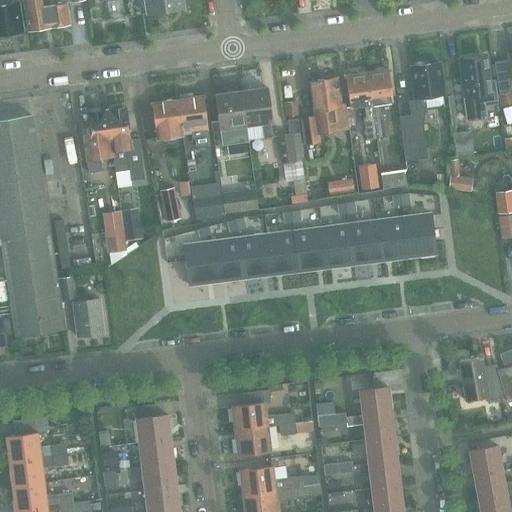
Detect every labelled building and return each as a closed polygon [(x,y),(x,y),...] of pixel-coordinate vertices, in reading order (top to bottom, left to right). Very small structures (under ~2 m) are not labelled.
[(0,0),(0,3),(0,6),(0,33),(11,32),(22,31),(18,3),(24,3),(23,0),(0,0)] [(25,0),(30,29),(70,23),(67,2),(78,0),(25,0)] [(185,0),(145,0),(148,13),(186,7),(185,0)] [(499,94),(497,94),(500,107),(511,102),(511,92),(511,91),(511,53),(510,54),(511,65),(511,80),(510,81),(508,61),(495,63),(499,94)] [(487,118),(485,103),(496,102),(494,84),(491,84),(488,61),(479,62),(478,59),(461,61),(469,120),(487,118)] [(424,157),(418,109),(428,108),(442,106),(444,103),(443,96),(444,95),(440,63),(426,65),(424,63),(420,63),(417,64),(415,67),(412,67),(416,101),(410,102),(412,115),(401,117),(399,101),(398,101),(405,162),(406,162),(406,157),(422,155),(423,157),(424,157)] [(388,71),(368,74),(373,113),(377,137),(385,136),(382,115),(381,113),(379,104),(393,102),(388,71)] [(373,113),(368,74),(346,77),(350,108),(364,106),(366,117),(363,117),(366,139),(377,137),(373,113)] [(302,119),(305,144),(320,142),(319,133),(349,129),(345,106),(342,107),(337,79),(312,82),(316,111),(317,117),(302,119)] [(268,87),(242,91),(245,113),(247,125),(261,123),(263,138),(274,137),(268,87)] [(242,90),(217,93),(219,113),(221,134),(222,143),(249,140),(247,125),(245,113),(242,90)] [(179,98),(178,99),(180,113),(183,134),(192,133),(193,139),(194,139),(196,147),(210,145),(208,130),(210,129),(207,113),(205,95),(193,96),(193,94),(179,95),(179,98)] [(181,137),(184,136),(183,134),(180,113),(178,99),(152,102),(157,137),(166,136),(167,145),(182,143),(181,137)] [(284,102),(286,117),(298,115),(296,101),(284,102)] [(114,155),(113,155),(116,171),(129,169),(131,180),(144,179),(142,161),(143,161),(140,137),(132,139),(127,106),(104,109),(105,113),(106,121),(111,121),(112,129),(110,130),(114,155)] [(100,157),(113,155),(114,155),(110,130),(112,129),(111,121),(106,121),(105,113),(104,109),(87,111),(89,126),(82,127),(88,171),(102,170),(100,157)] [(0,120),(0,231),(12,316),(15,332),(16,336),(64,329),(34,116),(0,120)] [(64,160),(78,159),(74,117),(60,118),(64,160)] [(289,119),(291,132),(278,134),(282,163),(303,161),(297,119),(289,119)] [(455,133),(458,153),(474,151),(471,131),(455,133)] [(448,189),(471,191),(473,177),(460,176),(458,159),(448,159),(450,175),(448,189)] [(374,164),(358,166),(362,188),(377,186),(374,164)] [(381,174),(381,175),(383,189),(406,186),(405,171),(381,174)] [(328,182),(329,195),(354,191),(352,179),(328,182)] [(225,215),(225,213),(222,193),(221,183),(190,187),(194,219),(225,215)] [(122,187),(123,198),(141,197),(140,186),(122,187)] [(180,219),(174,188),(160,190),(166,221),(180,219)] [(222,193),(225,213),(257,208),(254,189),(222,193)] [(511,189),(495,192),(496,205),(498,213),(511,211),(511,189)] [(408,193),(400,194),(402,205),(410,204),(408,193)] [(296,195),(291,196),(292,204),(308,202),(307,194),(296,195)] [(400,194),(392,195),(394,206),(402,205),(400,194)] [(353,201),(345,202),(347,214),(355,213),(353,201)] [(345,202),(337,204),(339,215),(347,214),(345,202)] [(59,207),(62,232),(71,231),(68,206),(59,207)] [(122,210),(126,241),(142,239),(138,208),(122,210)] [(299,210),(291,211),(293,222),(301,221),(299,210)] [(291,211),(283,212),(285,223),(293,222),(291,211)] [(432,214),(404,218),(409,256),(437,253),(432,214)] [(511,214),(498,217),(501,239),(511,236),(511,214)] [(243,217),(235,219),(238,230),(246,228),(243,217)] [(404,218),(376,221),(381,260),(409,256),(404,218)] [(235,219),(227,221),(230,232),(238,230),(235,219)] [(376,221),(349,225),(354,263),(381,260),(376,221)] [(104,225),(108,252),(126,250),(122,222),(104,225)] [(349,225),(321,228),(326,267),(354,263),(349,225)] [(209,226),(198,229),(200,237),(211,234),(209,226)] [(321,228),(294,232),(298,270),(326,267),(321,228)] [(294,232),(266,235),(271,274),(298,270),(294,232)] [(72,234),(63,235),(65,254),(74,253),(72,234)] [(266,235),(238,239),(243,277),(271,274),(266,235)] [(238,239),(211,242),(216,281),(243,277),(238,239)] [(211,242),(183,246),(188,284),(216,281),(211,242)] [(58,278),(62,300),(76,298),(72,276),(58,278)] [(73,303),(77,336),(104,333),(100,299),(73,303)] [(12,316),(0,317),(0,343),(6,342),(5,334),(15,332),(12,316)] [(511,349),(500,353),(505,368),(500,369),(499,369),(507,395),(509,401),(511,400),(511,349)] [(481,357),(459,361),(466,400),(488,396),(489,401),(506,395),(507,395),(499,369),(500,369),(498,364),(497,364),(484,367),(483,357),(481,357)] [(389,386),(360,390),(362,400),(363,414),(391,411),(389,386)] [(232,405),(235,430),(268,426),(268,425),(279,424),(279,425),(296,423),(294,412),(266,415),(265,402),(270,401),(268,389),(243,391),(245,404),(232,405)] [(317,415),(318,415),(335,413),(334,402),(316,405),(317,415)] [(137,421),(140,444),(170,440),(168,415),(156,417),(155,406),(128,409),(130,422),(137,421)] [(366,439),(394,436),(391,411),(363,414),(346,417),(319,420),(320,426),(346,423),(346,427),(364,425),(366,439)] [(318,415),(319,420),(346,417),(346,412),(335,413),(318,415)] [(297,433),(296,423),(279,425),(280,435),(297,433)] [(268,426),(235,430),(238,453),(270,449),(268,426)] [(5,435),(8,461),(67,455),(66,443),(39,447),(37,431),(5,435)] [(98,432),(100,445),(110,444),(108,431),(98,432)] [(369,464),(397,460),(394,436),(366,439),(369,464)] [(140,444),(142,467),(173,464),(170,440),(140,444)] [(497,445),(471,450),(475,473),(502,469),(497,445)] [(115,451),(100,453),(102,467),(117,464),(116,459),(115,451)] [(8,461),(11,487),(43,483),(41,467),(68,464),(67,455),(8,461)] [(127,458),(116,459),(117,464),(117,468),(128,466),(127,458)] [(372,489),(400,486),(397,460),(369,464),(372,489)] [(323,465),(323,470),(351,467),(350,461),(323,465)] [(142,467),(145,489),(176,485),(173,464),(142,467)] [(240,470),(243,493),(304,486),(302,475),(274,479),(273,466),(240,470)] [(351,467),(323,470),(324,475),(352,472),(351,467)] [(113,469),(102,471),(105,489),(118,487),(115,470),(114,470),(113,469)] [(475,473),(480,499),(506,495),(511,493),(511,481),(504,483),(502,469),(475,473)] [(11,487),(14,511),(46,507),(46,506),(58,504),(59,510),(58,511),(74,511),(73,503),(72,493),(45,496),(43,483),(11,487)] [(304,486),(243,493),(245,511),(278,511),(277,499),(322,494),(320,484),(304,486)] [(145,489),(148,511),(167,511),(179,511),(176,485),(145,489)] [(374,511),(376,511),(403,509),(400,486),(372,489),(374,511)] [(480,499),(482,511),(511,511),(511,507),(509,509),(506,495),(480,499)] [(120,511),(119,500),(108,502),(109,511),(120,511)]
